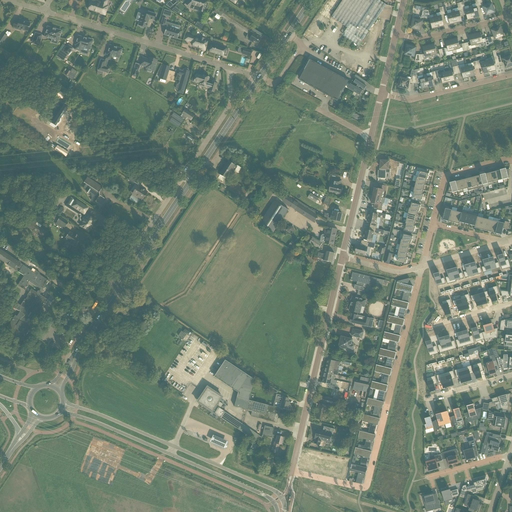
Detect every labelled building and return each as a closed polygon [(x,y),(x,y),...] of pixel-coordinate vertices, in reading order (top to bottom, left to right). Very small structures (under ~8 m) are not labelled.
[(90,1),(88,10),(105,15),(107,6),(106,6),(107,0),(106,0),(102,0),(102,2),(96,1),(95,4),(90,3),(91,1),(90,1)] [(204,10),(207,1),(202,0),(188,0),(185,4),(189,8),(193,9),(194,8),(193,7),(194,6),(199,8),(198,11),(203,12),(204,10)] [(334,5),(331,7),(335,12),(338,10),(340,12),(344,8),(337,0),(335,0),(333,3),(334,5)] [(371,0),(371,3),(375,4),(374,7),(380,8),(381,0),(371,0)] [(381,0),(380,8),(385,9),(386,7),(390,7),(391,1),(387,0),(381,0)] [(494,12),(494,10),(491,4),(483,7),(486,15),(494,12)] [(473,19),(470,6),(469,7),(469,10),(465,11),(467,19),(467,20),(473,19)] [(472,6),(470,6),(473,19),(480,17),(479,17),(479,16),(477,8),(473,8),(472,6)] [(251,30),(216,7),(213,12),(248,34),(251,30)] [(461,21),(459,12),(455,13),(454,10),(452,11),(456,23),(462,21),(461,21)] [(456,23),(452,11),(451,11),(451,14),(447,15),(449,24),(450,24),(449,24),(449,25),(456,23)] [(142,13),(138,25),(140,26),(141,27),(143,28),(144,27),(146,28),(149,19),(153,21),(155,14),(150,12),(148,12),(147,15),(142,13)] [(438,27),(435,15),(433,15),(433,18),(430,19),(432,28),(432,29),(438,27)] [(437,15),(435,15),(438,27),(444,26),(443,25),(444,25),(441,16),(438,17),(437,15)] [(325,16),(320,21),(323,23),(321,25),(325,29),(333,22),(330,17),(327,19),(325,16)] [(420,30),(422,22),(419,21),(420,19),(415,17),(414,20),(413,20),(411,28),(420,30)] [(164,35),(176,39),(176,36),(177,36),(178,33),(177,33),(178,30),(170,28),(171,24),(166,22),(166,19),(163,18),(160,25),(166,27),(164,35)] [(30,23),(25,22),(25,21),(19,19),(18,22),(15,21),(13,28),(21,30),(28,31),(30,23)] [(333,22),(325,29),(328,33),(337,26),(333,22)] [(312,27),(310,30),(315,33),(318,26),(312,23),(310,26),(312,27)] [(337,26),(328,33),(332,37),(333,36),(336,39),(341,34),(338,32),(340,30),(337,26)] [(48,27),(45,37),(52,39),(52,37),(58,39),(59,36),(60,35),(61,33),(61,32),(61,31),(48,27)] [(503,36),(501,29),(500,27),(492,30),(495,39),(503,36)] [(252,35),(248,41),(252,43),(253,42),(257,44),(260,40),(261,39),(260,38),(262,35),(253,29),(252,30),(251,30),(250,33),(252,35)] [(353,30),(346,40),(351,43),(357,34),(353,30)] [(39,45),(42,35),(35,33),(32,43),(39,45)] [(478,47),(479,47),(479,44),(483,43),(481,34),(480,34),(481,34),(481,33),(474,35),(478,47)] [(357,34),(351,43),(355,46),(362,37),(357,34)] [(471,46),(475,45),(476,48),(478,47),(474,35),(468,36),(468,37),(469,37),(471,46)] [(89,49),(90,49),(92,41),(91,40),(91,39),(88,39),(87,39),(78,36),(75,45),(76,45),(75,49),(80,51),(81,50),(88,52),(89,49)] [(195,37),(192,46),(201,49),(201,50),(205,51),(208,41),(204,40),(205,39),(199,37),(199,38),(195,37)] [(362,37),(355,46),(360,49),(366,40),(362,37)] [(466,51),(464,43),(459,45),(458,40),(457,39),(458,39),(452,40),(455,53),(456,52),(456,49),(462,48),(463,52),(466,51)] [(455,53),(452,40),(445,42),(446,42),(446,43),(448,51),(452,51),(453,53),(455,53)] [(369,43),(368,48),(379,51),(380,45),(369,43)] [(209,52),(222,57),(225,48),(211,44),(209,52)] [(435,45),(429,46),(432,59),(433,58),(433,55),(437,54),(435,46),(434,45),(435,45)] [(61,50),(57,56),(63,61),(67,55),(68,55),(72,48),(68,46),(67,48),(64,46),(61,50)] [(108,55),(107,58),(108,59),(111,60),(111,59),(112,56),(119,58),(120,54),(121,53),(122,51),(121,50),(121,49),(110,46),(108,51),(107,54),(108,55)] [(407,46),(407,48),(405,54),(406,55),(405,57),(410,58),(411,56),(414,57),(416,48),(407,46)] [(432,59),(429,46),(422,48),(423,48),(423,49),(425,57),(429,56),(430,59),(432,59)] [(239,47),(237,53),(242,54),(241,54),(250,57),(252,51),(243,48),(243,49),(239,47)] [(506,68),(511,65),(511,58),(511,56),(510,54),(504,56),(505,58),(503,59),(506,68)] [(145,68),(145,69),(153,71),(157,60),(155,60),(154,59),(152,58),(151,58),(149,58),(149,60),(142,58),(139,66),(145,68)] [(100,59),(97,70),(98,70),(103,72),(108,74),(110,68),(106,67),(104,66),(106,61),(100,59)] [(488,59),(487,60),(490,72),(496,70),(495,70),(493,61),(489,62),(488,59)] [(349,81),(315,63),(311,60),(300,80),(338,101),(349,81)] [(490,72),(487,60),(485,60),(485,63),(481,64),(483,73),(484,73),(483,73),(483,74),(490,72)] [(473,70),(473,66),(469,67),(468,64),(466,65),(469,77),(475,76),(475,75),(473,70)] [(163,65),(159,79),(166,81),(169,67),(163,65)] [(469,77),(466,65),(464,65),(464,68),(461,69),(463,78),(463,79),(469,77)] [(448,67),(445,68),(445,69),(448,82),(455,81),(454,80),(454,81),(454,80),(453,75),(452,71),(450,72),(449,68),(448,68),(448,67)] [(180,71),(178,76),(182,77),(177,93),(182,94),(187,76),(189,71),(188,71),(188,70),(187,69),(186,69),(184,69),(184,70),(183,70),(183,72),(180,71)] [(445,69),(435,72),(436,79),(441,78),(442,83),(442,84),(448,82),(445,69)] [(65,74),(73,79),(75,76),(70,72),(68,70),(65,74)] [(201,76),(196,74),(195,78),(192,77),(191,81),(205,85),(204,88),(206,88),(209,89),(208,91),(214,93),(217,84),(211,82),(208,82),(209,77),(201,75),(201,76)] [(406,80),(407,77),(402,75),(401,78),(398,87),(407,89),(409,80),(406,80)] [(428,87),(424,75),(423,75),(423,79),(418,80),(417,77),(417,76),(415,76),(414,76),(414,83),(420,83),(421,88),(422,88),(422,89),(421,89),(428,87)] [(426,75),(424,75),(428,87),(434,86),(433,86),(433,85),(431,76),(427,77),(426,75)] [(363,91),(358,88),(359,87),(364,90),(366,87),(356,79),(354,83),(357,85),(356,87),(350,84),(348,89),(360,95),(363,91)] [(65,94),(59,90),(56,96),(62,99),(65,94)] [(5,98),(11,102),(14,98),(7,94),(5,98)] [(57,109),(50,120),(57,124),(55,126),(56,126),(58,123),(60,120),(59,120),(68,106),(61,102),(59,104),(54,100),(51,105),(57,109)] [(194,116),(185,110),(184,112),(183,112),(183,113),(182,115),(183,115),(181,117),(186,120),(187,118),(191,121),(194,116)] [(55,150),(54,150),(68,158),(69,156),(67,155),(68,153),(61,148),(58,152),(55,150)] [(219,175),(217,178),(223,182),(225,179),(228,175),(229,176),(230,174),(231,175),(232,174),(234,171),(237,167),(234,165),(228,161),(219,174),(219,175)] [(389,169),(389,161),(381,161),(380,171),(378,170),(377,178),(385,179),(386,173),(390,173),(390,170),(389,169)] [(123,167),(121,170),(128,175),(131,171),(123,167)] [(503,180),(508,178),(506,169),(500,170),(503,180)] [(135,184),(140,177),(133,173),(128,180),(135,184)] [(84,183),(86,184),(83,189),(87,192),(87,193),(88,194),(89,192),(91,194),(92,199),(91,200),(94,203),(95,202),(100,205),(104,199),(105,199),(102,197),(103,197),(101,190),(102,187),(87,177),(84,183)] [(218,183),(210,178),(206,183),(214,189),(218,183)] [(341,181),(336,179),(333,179),(331,184),(329,192),(341,194),(341,192),(342,192),(343,189),(342,188),(343,187),(340,186),(341,181)] [(459,194),(456,182),(455,182),(450,183),(451,187),(449,187),(448,192),(452,191),(452,193),(458,191),(458,194),(459,194)] [(232,183),(228,189),(242,199),(247,192),(232,183)] [(373,192),(372,196),(381,198),(382,191),(385,192),(386,187),(379,185),(378,189),(374,188),(374,189),(373,189),(372,189),(372,191),(373,192)] [(133,192),(131,190),(130,192),(142,200),(147,192),(147,191),(145,190),(144,191),(144,190),(143,189),(143,190),(137,186),(133,192)] [(295,201),(277,190),(273,195),(283,201),(282,202),(290,208),(295,201)] [(411,198),(411,200),(420,202),(421,200),(422,200),(423,195),(413,192),(413,193),(414,193),(413,197),(411,197),(411,198)] [(315,203),(318,198),(310,194),(307,198),(315,203)] [(323,205),(328,207),(332,198),(327,196),(324,202),(323,205)] [(385,198),(381,198),(372,196),(371,196),(370,198),(371,199),(372,199),(371,204),(375,204),(374,208),(381,210),(382,204),(384,203),(385,198)] [(95,220),(87,215),(84,214),(87,208),(83,206),(71,198),(65,206),(73,211),(75,208),(80,211),(78,215),(80,216),(80,217),(80,218),(80,219),(80,220),(81,222),(82,223),(80,226),(84,228),(83,229),(88,232),(91,228),(90,228),(95,220)] [(314,223),(319,214),(296,199),(295,201),(298,204),(294,210),(314,223)] [(274,201),(260,224),(274,233),(288,210),(274,201)] [(100,212),(101,211),(105,213),(109,206),(106,204),(102,210),(99,208),(98,210),(100,212)] [(449,222),(448,222),(451,210),(445,209),(444,208),(443,213),(444,214),(443,220),(449,222)] [(452,210),(451,210),(448,222),(449,222),(454,223),(457,212),(452,210)] [(462,213),(457,212),(454,223),(459,224),(462,211),(462,210),(462,213)] [(468,212),(462,211),(459,224),(460,222),(465,224),(468,212)] [(333,212),(332,215),(325,213),(324,218),(330,222),(331,220),(340,222),(342,214),(333,212)] [(370,226),(376,228),(377,224),(376,223),(377,217),(385,219),(386,215),(374,212),(373,214),(370,213),(370,214),(368,213),(367,219),(368,219),(368,222),(371,223),(370,226)] [(473,213),(468,212),(465,224),(470,225),(473,213)] [(478,215),(473,213),(470,225),(475,226),(474,228),(475,228),(478,215)] [(478,215),(475,228),(480,229),(483,218),(478,217),(478,215)] [(57,221),(65,227),(68,223),(60,217),(57,221)] [(32,231),(34,232),(42,238),(46,232),(35,225),(37,222),(30,218),(23,227),(26,229),(28,226),(33,230),(32,231)] [(488,220),(483,218),(480,229),(485,231),(488,220)] [(493,221),(488,220),(485,231),(490,232),(493,221)] [(498,222),(493,221),(490,232),(495,233),(496,233),(498,222)] [(498,222),(496,233),(495,233),(495,234),(501,235),(503,229),(507,230),(509,222),(505,221),(504,224),(498,222)] [(404,229),(403,232),(412,234),(413,232),(414,232),(415,226),(405,224),(406,224),(405,229),(404,229)] [(320,242),(333,245),(336,230),(326,227),(324,235),(323,235),(322,236),(321,237),(320,242)] [(364,233),(362,238),(363,239),(363,238),(364,239),(367,240),(367,242),(371,243),(373,235),(376,235),(377,234),(383,235),(384,231),(370,227),(369,231),(366,230),(365,234),(364,233)] [(68,241),(67,242),(71,245),(71,244),(75,246),(80,239),(78,237),(78,236),(74,234),(74,235),(69,232),(64,239),(68,241)] [(318,249),(322,244),(312,238),(309,243),(318,249)] [(355,253),(365,256),(366,256),(365,256),(367,248),(367,247),(374,248),(375,244),(371,243),(367,242),(362,241),(360,246),(357,246),(357,247),(356,247),(356,246),(354,252),(355,252),(356,252),(356,253),(355,253)] [(49,281),(39,275),(40,274),(36,271),(34,273),(0,250),(0,261),(16,271),(18,269),(21,270),(19,273),(25,277),(18,287),(24,290),(30,282),(41,289),(39,291),(37,293),(31,289),(26,295),(27,296),(25,299),(24,299),(20,305),(16,303),(13,308),(19,312),(17,316),(15,315),(6,329),(19,338),(19,339),(23,342),(27,336),(26,335),(32,326),(25,322),(28,317),(30,312),(37,317),(41,310),(40,309),(43,306),(43,307),(48,300),(40,295),(41,293),(41,292),(43,289),(44,289),(49,281)] [(325,255),(320,253),(318,253),(317,257),(324,260),(323,261),(332,263),(334,253),(326,251),(325,255)] [(503,254),(498,256),(502,270),(510,267),(508,260),(505,260),(503,254)] [(493,257),(488,259),(491,270),(500,268),(498,262),(495,263),(493,257)] [(485,266),(482,267),(483,273),(491,270),(488,259),(483,260),(485,266)] [(475,262),(470,264),(473,275),(482,273),(480,268),(477,268),(475,262)] [(467,271),(464,272),(465,278),(473,275),(470,264),(465,265),(467,271)] [(457,268),(452,269),(456,282),(456,281),(464,278),(462,273),(459,274),(457,268)] [(449,277),(445,277),(447,284),(456,282),(452,269),(447,271),(449,277)] [(363,283),(381,288),(382,284),(387,285),(388,281),(353,273),(351,277),(351,278),(351,280),(357,282),(356,285),(355,285),(354,289),(364,292),(365,289),(362,287),(363,283)] [(439,273),(434,274),(437,286),(446,283),(444,278),(441,279),(439,273)] [(413,287),(408,285),(409,278),(397,282),(395,289),(406,292),(405,299),(408,300),(410,293),(411,294),(413,287)] [(497,286),(488,289),(492,302),(497,301),(496,295),(499,294),(497,286)] [(511,292),(500,291),(502,296),(506,295),(506,297),(510,296),(510,297),(511,296),(511,287),(511,292)] [(487,291),(479,294),(482,305),(487,304),(486,298),(489,297),(487,291)] [(469,294),(460,297),(464,310),(469,309),(468,303),(471,302),(469,294)] [(479,294),(471,296),(472,302),(475,301),(477,307),(482,305),(479,294)] [(360,314),(361,306),(364,307),(366,300),(352,297),(349,311),(360,314)] [(461,299),(453,301),(454,307),(457,306),(459,312),(464,310),(460,297),(461,299)] [(407,310),(409,303),(393,299),(391,306),(400,308),(398,315),(404,316),(406,310),(407,310)] [(450,299),(442,302),(446,316),(451,314),(449,308),(452,307),(450,299)] [(370,318),(352,314),(351,318),(350,322),(368,327),(370,318)] [(403,326),(405,320),(389,315),(387,322),(396,325),(394,331),(400,332),(401,326),(403,326)] [(507,327),(507,328),(511,328),(511,317),(505,320),(505,322),(502,322),(502,321),(501,321),(500,330),(504,331),(504,327),(507,327)] [(492,324),(484,326),(485,332),(482,333),(484,340),(492,338),(497,338),(498,328),(494,329),(492,324)] [(477,328),(472,329),(476,342),(484,339),(482,333),(479,334),(477,328)] [(353,329),(352,336),(362,338),(363,332),(353,329)] [(467,330),(462,332),(466,346),(475,343),(472,336),(469,336),(467,330)] [(181,331),(178,336),(181,338),(180,338),(182,340),(186,334),(184,332),(184,333),(181,331)] [(399,343),(400,336),(384,332),(383,339),(390,341),(388,347),(396,349),(397,343),(399,343)] [(459,339),(456,340),(458,348),(466,346),(462,332),(457,333),(459,339)] [(449,336),(444,337),(448,351),(456,349),(454,341),(451,342),(449,336)] [(341,337),(339,347),(350,350),(351,344),(353,339),(341,337)] [(441,345),(438,345),(440,353),(448,351),(444,337),(439,339),(441,345)] [(431,341),(426,342),(430,356),(438,354),(436,346),(433,347),(431,341)] [(380,348),(379,355),(390,358),(388,365),(391,365),(393,359),(395,359),(396,353),(380,348)] [(501,359),(500,357),(497,358),(499,366),(502,366),(503,370),(503,369),(503,371),(508,370),(508,369),(509,369),(509,370),(510,370),(511,368),(511,355),(510,355),(510,357),(501,359)] [(225,360),(213,377),(237,393),(234,406),(252,411),(250,416),(260,418),(265,420),(269,419),(269,421),(271,421),(276,423),(280,408),(276,407),(273,406),(273,407),(268,405),(248,400),(254,380),(252,379),(225,360)] [(340,363),(339,363),(335,362),(327,360),(325,367),(338,370),(340,363)] [(486,363),(490,375),(496,373),(493,362),(491,362),(486,363)] [(481,363),(473,365),(476,379),(482,378),(480,372),(483,371),(481,363)] [(387,382),(389,375),(390,376),(392,369),(376,365),(374,372),(383,374),(382,381),(387,382)] [(471,366),(463,368),(467,382),(472,380),(470,374),(473,374),(471,366)] [(325,367),(324,373),(335,375),(337,376),(338,370),(325,367)] [(463,368),(454,370),(457,378),(460,377),(461,383),(467,382),(463,368)] [(453,371),(445,373),(449,387),(454,386),(452,380),(455,379),(453,371)] [(445,373),(436,376),(439,383),(442,383),(443,389),(449,387),(445,373)] [(435,376),(426,378),(430,392),(436,391),(434,385),(437,384),(435,376)] [(323,378),(321,385),(326,386),(324,395),(334,397),(337,381),(334,380),(323,378)] [(386,392),(388,386),(388,385),(372,381),(370,388),(379,391),(377,397),(383,398),(385,392),(386,392)] [(199,399),(197,402),(200,404),(212,412),(212,411),(215,413),(214,413),(228,423),(232,417),(220,409),(223,405),(219,402),(222,397),(207,387),(199,399)] [(502,409),(508,410),(508,407),(507,403),(509,402),(509,401),(511,393),(504,395),(495,398),(491,399),(492,399),(493,404),(494,404),(495,405),(494,405),(500,404),(501,409),(502,408),(502,409)] [(276,394),(275,399),(278,400),(276,407),(280,408),(280,409),(282,410),(283,409),(287,410),(287,409),(288,409),(288,407),(287,406),(288,402),(287,402),(288,399),(282,397),(283,396),(276,394)] [(368,398),(366,405),(377,408),(376,414),(379,415),(381,408),(382,409),(384,402),(368,398)] [(324,421),(326,409),(332,410),(332,407),(319,404),(316,419),(324,421)] [(363,409),(359,408),(356,408),(356,407),(343,404),(342,409),(346,410),(346,413),(361,416),(362,411),(363,409)] [(467,418),(476,416),(477,418),(480,418),(482,408),(475,410),(474,404),(467,406),(469,413),(465,413),(467,418)] [(459,408),(453,410),(455,416),(452,417),(455,426),(458,425),(457,422),(463,421),(459,408)] [(442,412),(445,425),(450,423),(452,427),(455,426),(452,417),(449,417),(447,411),(442,413),(442,412)] [(435,421),(437,430),(442,428),(441,426),(445,425),(442,412),(441,412),(442,413),(436,415),(437,420),(435,421)] [(506,418),(502,418),(495,416),(495,413),(489,412),(488,420),(496,421),(495,427),(505,428),(506,418)] [(364,414),(362,421),(373,424),(372,431),(375,431),(376,425),(378,425),(380,419),(380,418),(364,414)] [(430,417),(425,418),(425,419),(426,422),(425,423),(425,425),(426,430),(433,428),(434,432),(437,431),(437,430),(435,421),(432,422),(430,417)] [(233,418),(230,423),(240,429),(243,424),(233,418)] [(264,426),(262,436),(276,439),(275,443),(274,443),(272,450),(273,450),(273,453),(275,453),(276,451),(277,451),(279,444),(282,445),(283,437),(277,436),(272,435),(274,428),(269,427),(264,426)] [(315,444),(320,445),(321,440),(330,442),(332,434),(333,434),(334,429),(324,426),(323,431),(317,430),(315,438),(316,439),(315,444)] [(360,431),(358,438),(369,441),(367,447),(371,448),(372,441),(374,442),(375,435),(376,435),(360,431)] [(228,440),(214,434),(210,441),(225,447),(228,440)] [(489,436),(487,444),(499,447),(501,439),(500,439),(500,436),(493,434),(492,437),(489,436)] [(477,450),(474,442),(469,444),(471,449),(463,451),(466,461),(476,458),(474,451),(477,450)] [(254,443),(250,450),(254,452),(258,445),(254,443)] [(487,444),(484,454),(485,455),(497,452),(498,452),(500,448),(499,447),(487,444)] [(355,447),(354,454),(362,456),(361,463),(366,464),(368,458),(370,458),(371,452),(371,451),(355,447)] [(459,463),(457,456),(458,456),(459,456),(457,449),(456,449),(457,452),(443,456),(442,453),(441,453),(443,460),(446,459),(447,459),(449,465),(459,463)] [(441,454),(434,456),(430,456),(430,461),(426,462),(429,471),(438,469),(436,462),(442,461),(441,454)] [(351,464),(349,471),(350,471),(361,474),(359,480),(362,481),(364,474),(365,475),(367,468),(352,464),(351,464)] [(463,486),(461,491),(465,492),(476,489),(476,490),(484,488),(485,486),(487,479),(477,482),(473,483),(474,485),(466,487),(466,485),(463,486)] [(450,489),(441,492),(444,501),(453,499),(452,497),(458,496),(459,493),(458,489),(451,491),(450,489)] [(424,498),(422,498),(426,511),(441,508),(438,499),(435,500),(433,494),(424,497),(424,498)] [(468,494),(467,497),(469,498),(468,502),(470,502),(468,508),(469,508),(468,511),(471,511),(473,511),(474,510),(477,511),(479,503),(480,501),(476,500),(474,499),(475,496),(468,494)]
